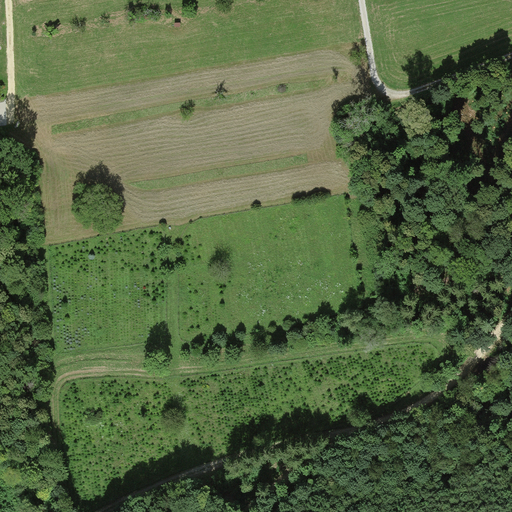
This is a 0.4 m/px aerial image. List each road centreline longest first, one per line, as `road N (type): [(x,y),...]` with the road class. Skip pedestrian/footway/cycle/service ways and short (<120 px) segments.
road 1 (track): [(511,316),(403,410),(366,429),(281,449),(244,511)]
road 2 (track): [(511,73),(413,107),(390,105),(370,63),(360,0)]
road 3 (track): [(100,511),(147,484),(281,449)]
road 4 (track): [(11,126),(6,0)]
